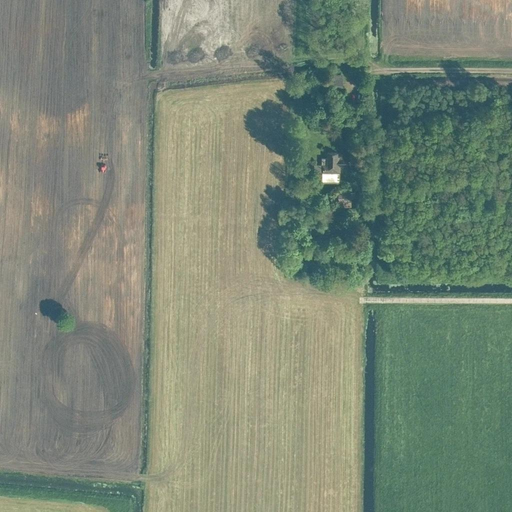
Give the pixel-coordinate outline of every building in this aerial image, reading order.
[(326,88),(341,88),(341,74),(326,74),(326,88)] [(336,156),(336,152),(326,151),(326,157),(321,157),(321,164),(313,164),(313,171),(321,171),(321,180),(338,180),(338,171),(339,171),(339,165),(349,165),(349,158),(339,158),(339,156),(336,156)] [(364,177),(355,177),(355,187),(364,187),(364,177)] [(338,203),(350,202),(349,190),(337,191),(338,203)] [(295,233),(310,233),(311,218),(296,218),(295,233)]
